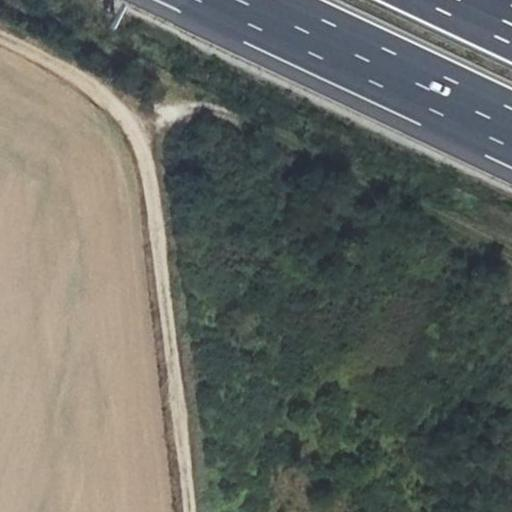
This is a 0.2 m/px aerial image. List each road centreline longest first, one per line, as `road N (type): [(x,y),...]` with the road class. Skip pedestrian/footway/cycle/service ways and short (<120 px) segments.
road 1 (track): [(188,511),(148,183),(135,139),(118,111),(61,68),(0,40)]
road 2 (motorway): [(240,0),(511,127)]
